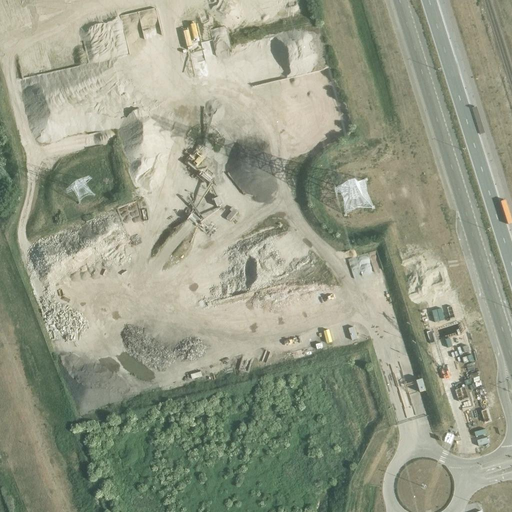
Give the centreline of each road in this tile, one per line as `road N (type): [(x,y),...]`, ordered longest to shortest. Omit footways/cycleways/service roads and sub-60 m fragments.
road 1 (unknown): [(371,312),(240,342),(124,302),(248,219),(275,213),(300,214),(355,287)]
road 2 (primary): [(399,0),(511,359)]
road 3 (unknown): [(45,96),(154,77),(190,78),(240,98),(269,140),(300,214)]
road 4 (primary): [(511,261),(430,0)]
